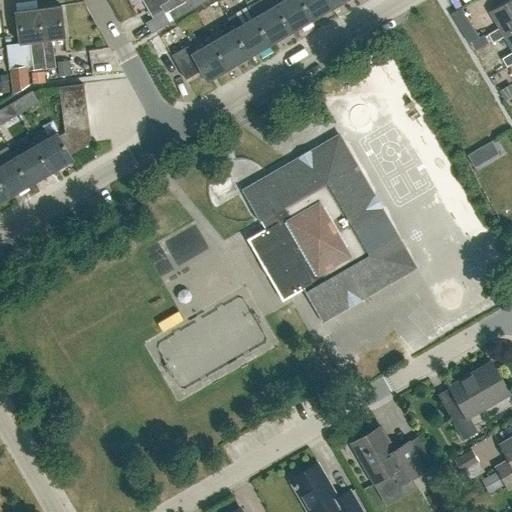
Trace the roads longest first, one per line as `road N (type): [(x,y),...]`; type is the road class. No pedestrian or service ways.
road 1 (residential): [(166,511),(511,314)]
road 2 (residential): [(172,134),(400,0)]
road 3 (residential): [(0,234),(172,134)]
road 4 (residential): [(172,134),(93,0)]
